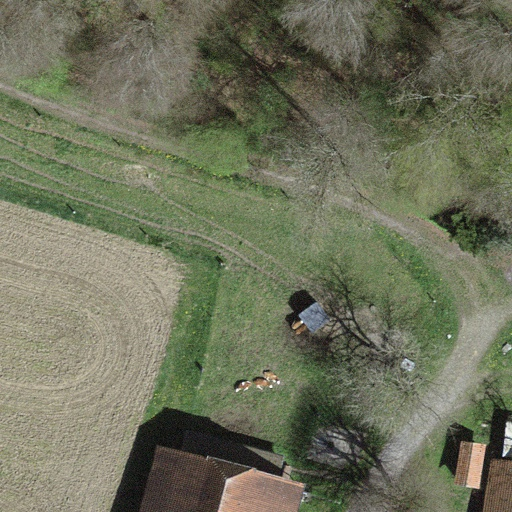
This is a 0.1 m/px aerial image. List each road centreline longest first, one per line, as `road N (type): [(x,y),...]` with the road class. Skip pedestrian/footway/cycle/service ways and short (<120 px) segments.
road 1 (track): [(0,79),(391,207),(500,302)]
road 2 (track): [(500,302),(372,511)]
